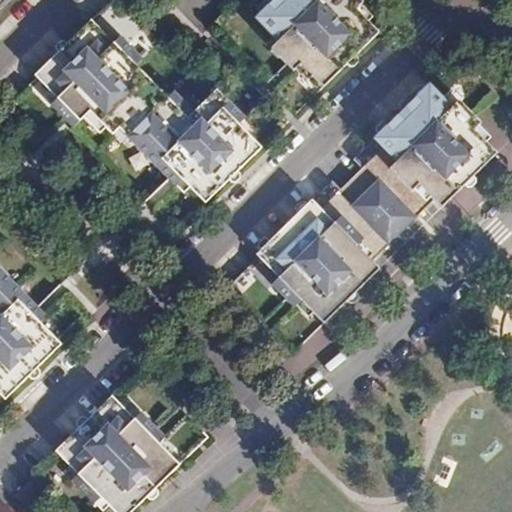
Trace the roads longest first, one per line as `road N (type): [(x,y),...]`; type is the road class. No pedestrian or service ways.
road 1 (residential): [(163,292),(430,34),(438,12)]
road 2 (residential): [(511,221),(290,430)]
road 3 (residential): [(0,455),(163,292)]
road 4 (residential): [(290,430),(163,292)]
road 5 (residential): [(290,430),(178,511)]
